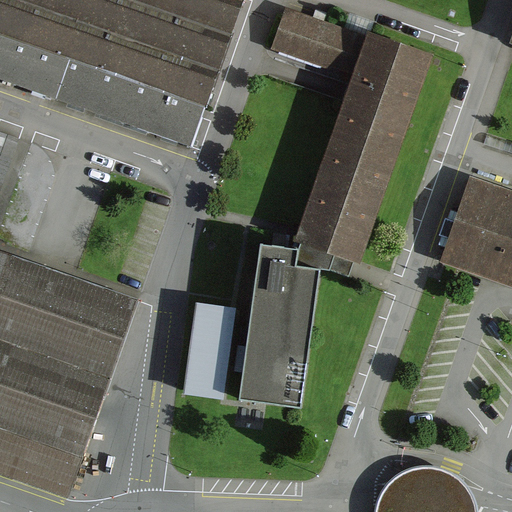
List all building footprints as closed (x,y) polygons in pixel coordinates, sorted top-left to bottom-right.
[(190,146),(240,0),(0,0),(0,77),(185,144),(190,146)] [(289,13),(277,48),(358,75),(300,246),(358,266),(428,59),(289,13)] [(511,197),(470,182),(441,261),(456,266),(511,286),(511,197)] [(136,296),(0,247),(0,464),(67,489),(136,296)] [(263,257),(240,407),(301,416),(320,278),(294,275),(296,260),(263,257)] [(238,313),(197,307),(184,397),(225,403),(238,313)] [(484,511),(483,500),(477,487),(468,475),(455,467),(440,463),(425,463),(411,467),(398,476),(389,487),(383,501),(381,511),(484,511)]
